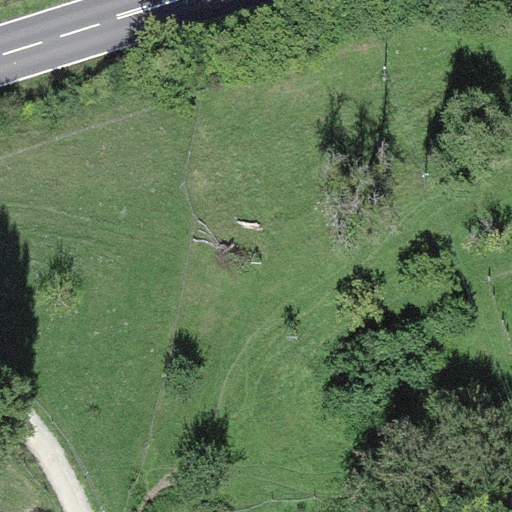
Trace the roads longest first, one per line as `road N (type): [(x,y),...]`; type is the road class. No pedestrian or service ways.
road 1 (primary): [(0,56),(181,0)]
road 2 (track): [(0,393),(53,436),(86,511)]
